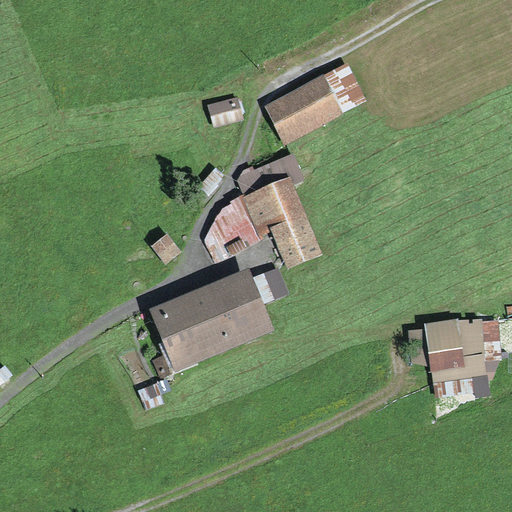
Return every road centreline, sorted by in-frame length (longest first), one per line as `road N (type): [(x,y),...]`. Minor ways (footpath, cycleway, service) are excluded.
road 1 (track): [(0,398),(111,318),(179,282),(196,227),(224,194),(259,100),(440,0)]
road 2 (track): [(408,382),(137,511)]
